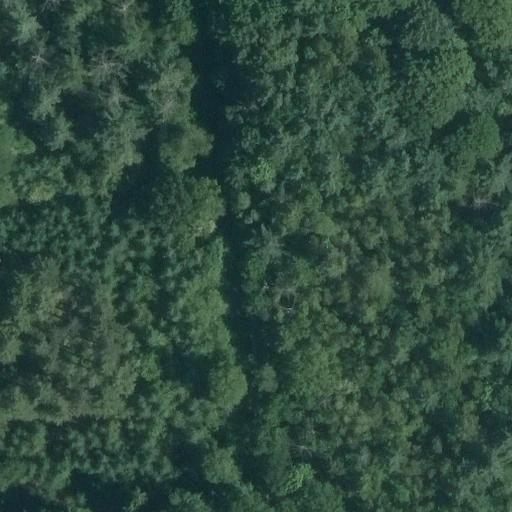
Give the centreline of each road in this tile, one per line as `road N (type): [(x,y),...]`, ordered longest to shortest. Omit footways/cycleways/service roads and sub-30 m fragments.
road 1 (track): [(222,174),(261,511)]
road 2 (track): [(244,0),(347,15),(464,0)]
road 3 (track): [(200,0),(222,174)]
